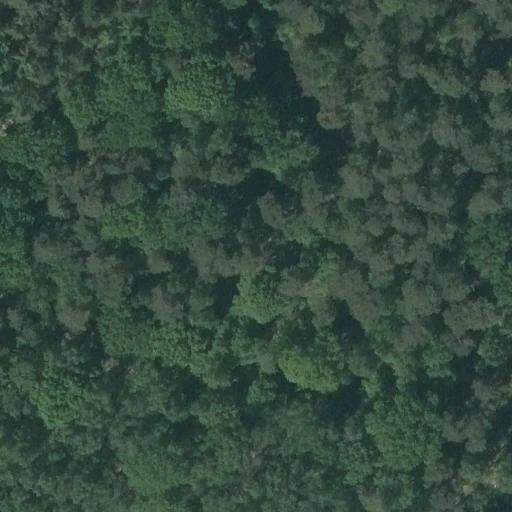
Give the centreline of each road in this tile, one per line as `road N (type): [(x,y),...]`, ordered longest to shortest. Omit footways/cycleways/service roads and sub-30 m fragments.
road 1 (track): [(207,0),(183,23),(218,145),(333,386),(332,511)]
road 2 (track): [(461,511),(511,311)]
road 3 (track): [(183,23),(80,121)]
